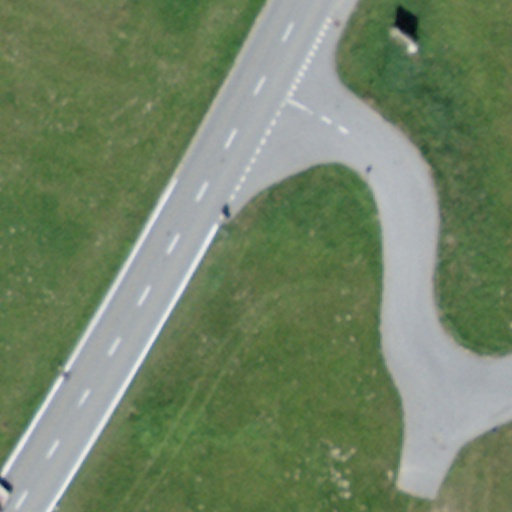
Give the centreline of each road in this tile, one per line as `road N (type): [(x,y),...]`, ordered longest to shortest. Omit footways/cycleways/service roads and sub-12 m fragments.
road 1 (primary): [(257,90),(12,511)]
road 2 (residential): [(511,380),(491,388),(455,384),(428,369),(410,346),(407,221),(403,186),(389,161),(346,128),(257,90)]
